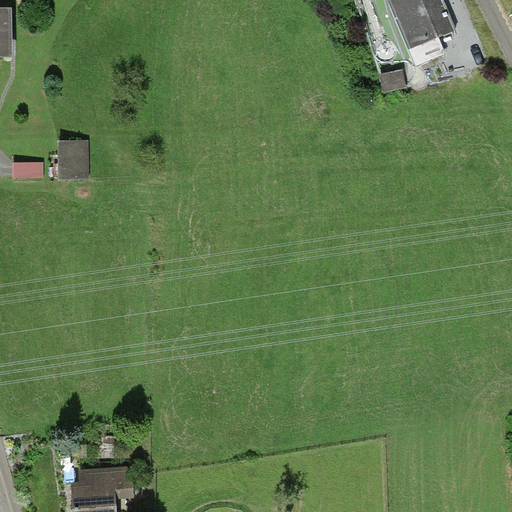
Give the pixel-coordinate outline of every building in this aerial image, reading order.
[(456,30),(443,0),(388,0),(418,66),(445,54),(438,38),(456,30)] [(12,36),(12,11),(0,11),(0,59),(12,59),(12,36)] [(402,70),(378,76),(383,92),(407,86),(402,70)] [(88,143),(59,143),(60,181),(89,180),(88,143)] [(43,164),(13,164),(13,179),(43,179),(43,164)] [(71,483),(73,511),(118,511),(118,507),(136,506),(133,467),(78,471),(79,482),(71,483)]
